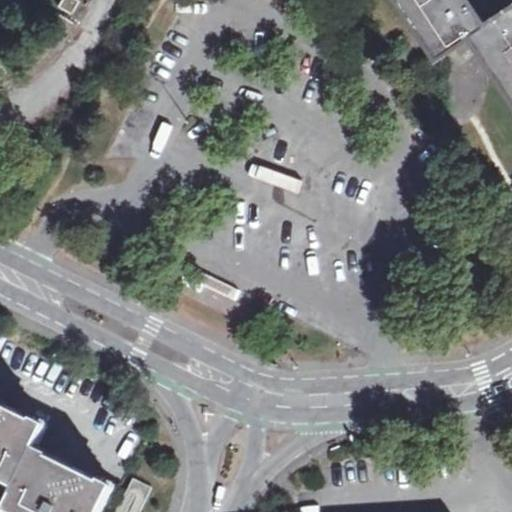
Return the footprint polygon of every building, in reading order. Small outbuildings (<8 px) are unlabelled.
[(65,0),(62,5),(73,12),(80,1),(78,0),(65,0)] [(486,28),(467,0),(399,0),(439,59),(472,37),(486,28)] [(511,12),(487,29),(486,28),(472,37),(511,96),(511,12)] [(0,399),(0,483),(3,485),(7,478),(20,484),(9,507),(19,511),(104,511),(118,485),(39,447),(50,424),(0,399)] [(19,511),(9,507),(20,484),(7,478),(3,485),(0,483),(0,511),(19,511)]
